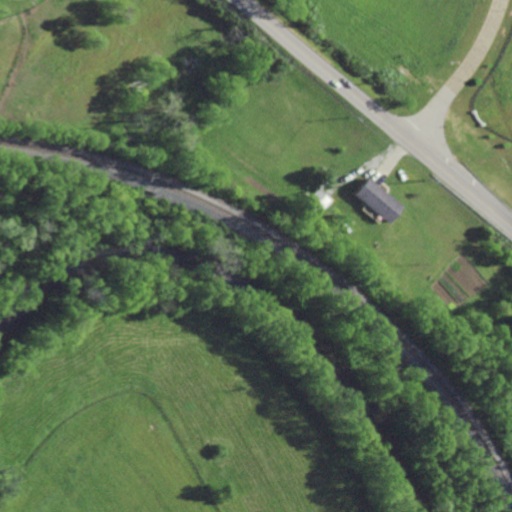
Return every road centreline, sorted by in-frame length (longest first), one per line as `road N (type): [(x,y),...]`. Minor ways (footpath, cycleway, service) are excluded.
road 1 (primary): [(240,0),(511,225)]
road 2 (residential): [(408,139),(493,28),(503,0)]
